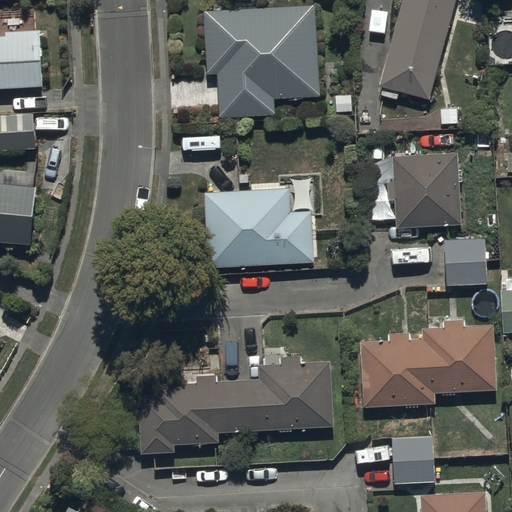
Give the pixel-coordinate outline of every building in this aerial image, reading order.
[(457,0),(403,0),(381,80),(432,94),(457,0)] [(220,68),(222,112),(277,110),(276,94),(321,92),(317,1),(206,6),(209,68),(220,68)] [(0,31),(0,82),(46,81),(43,24),(7,25),(7,31),(0,31)] [(0,125),(0,146),(38,145),(36,107),(6,109),(7,126),(0,125)] [(461,148),(395,152),(396,174),(389,174),(391,196),(398,195),(399,224),(465,220),(461,148)] [(0,176),(0,234),(34,237),(39,180),(0,176)] [(292,183),(206,187),(210,262),(318,257),(316,207),(293,208),(292,183)] [(447,237),(449,282),(489,279),(487,234),(447,237)] [(511,286),(503,287),(505,329),(511,329),(511,286)] [(362,336),(365,402),(408,401),(408,404),(420,404),(420,400),(438,400),(437,389),(444,389),(444,392),(457,391),(457,387),(498,386),(496,321),(466,322),(465,317),(447,317),(447,324),(425,324),(426,335),(413,336),(412,329),(391,329),(391,335),(362,336)] [(140,390),(143,448),(177,448),(177,439),(220,438),(220,428),(335,422),(332,357),(303,359),(303,352),(281,353),(282,360),(262,361),(263,376),(219,378),(219,370),(198,372),(199,379),(156,382),(156,389),(140,390)] [(436,432),(394,434),(396,480),(438,478),(436,432)] [(488,511),(487,488),(423,491),(423,511),(488,511)] [(93,511),(71,501),(65,511),(93,511)]
